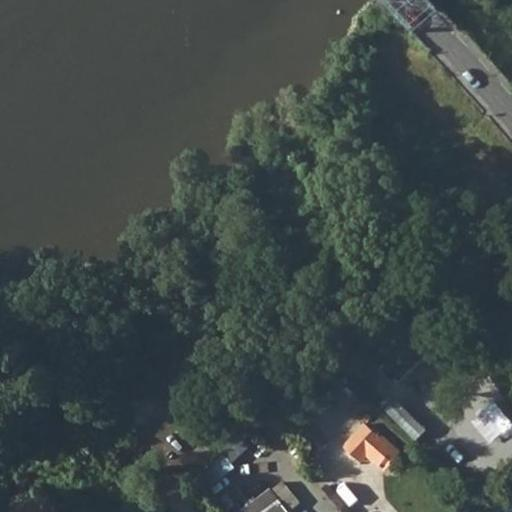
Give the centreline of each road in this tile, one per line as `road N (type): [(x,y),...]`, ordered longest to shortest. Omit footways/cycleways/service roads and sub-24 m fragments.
road 1 (track): [(511,204),(482,190),(446,208),(141,511)]
road 2 (secondary): [(511,113),(414,0)]
